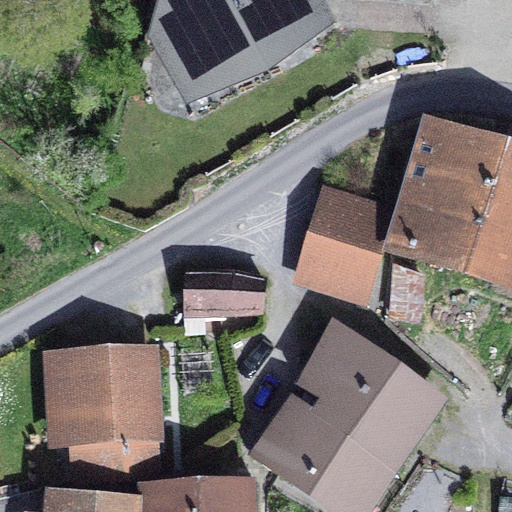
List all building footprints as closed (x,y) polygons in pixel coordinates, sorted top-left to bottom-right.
[(310,23),(297,0),(181,0),(170,39),(196,86),(310,23)] [(511,151),(431,125),(391,250),(511,288),(511,151)] [(315,259),(306,287),(364,304),(391,216),(333,198),(325,226),(314,223),(304,256),(315,259)] [(413,326),(422,281),(396,271),(392,320),(413,326)] [(205,318),(263,313),(266,287),(237,285),(237,280),(187,277),(187,319),(205,318)] [(187,319),(188,333),(205,332),(205,318),(187,319)] [(314,421),(386,472),(434,399),(333,328),(300,390),(324,405),(314,421)] [(75,484),(158,479),(151,360),(53,367),(59,446),(73,445),(75,484)] [(314,421),(324,405),(300,390),(290,406),(308,417),(314,421)] [(254,461),(329,511),(358,511),(386,472),(314,421),(308,417),(305,420),(290,410),(254,461)] [(142,492),(142,511),(257,511),(257,489),(142,492)] [(138,511),(139,506),(59,497),(57,511),(138,511)]
